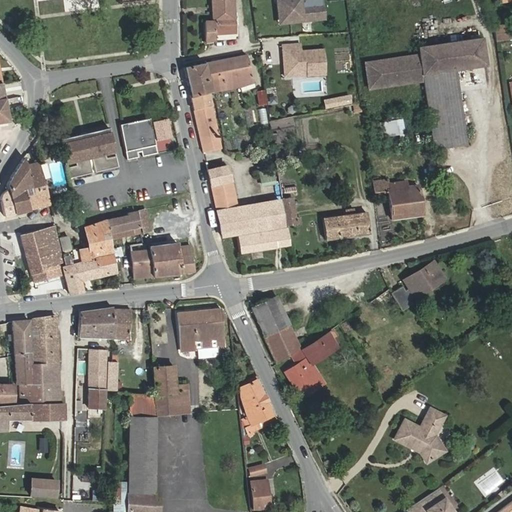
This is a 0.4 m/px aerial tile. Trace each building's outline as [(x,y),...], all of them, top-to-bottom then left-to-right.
[(235,17),(233,0),(213,0),(215,21),(204,22),(204,42),(216,40),(216,35),(235,31),(235,25),(235,17)] [(301,20),(300,18),(286,19),(278,14),(277,0),(275,0),(277,22),(301,20)] [(310,19),(316,12),(315,3),(301,5),(300,0),(277,0),(278,14),(286,19),(300,18),(301,20),(310,19)] [(321,3),(315,3),(316,12),(310,19),(323,18),(321,3)] [(511,35),(510,23),(495,26),(497,41),(511,39),(511,35)] [(303,24),(303,33),(311,33),(311,24),(303,24)] [(372,86),(425,78),(424,74),(446,70),(451,70),(488,64),(484,37),(420,47),(420,52),(367,60),(372,86)] [(300,46),(282,47),(282,54),(285,54),(285,68),(294,76),(306,76),(306,78),(324,77),(324,53),(300,54),(300,46)] [(239,85),(240,89),(243,88),(242,85),(252,82),(247,55),(247,53),(204,63),(211,91),(212,91),(239,85)] [(294,76),(285,68),(285,54),(282,54),(283,79),(306,78),(306,76),(294,76)] [(205,137),(214,135),(214,137),(217,137),(215,129),(214,122),(215,121),(208,92),(211,91),(204,63),(183,67),(202,151),(208,150),(207,145),(205,137)] [(451,70),(446,70),(424,74),(425,78),(431,119),(459,115),(451,70)] [(259,105),(266,104),(264,90),(256,91),(259,105)] [(351,103),(349,95),(334,98),(336,106),(351,103)] [(336,106),(334,98),(325,100),(326,107),(336,106)] [(0,110),(0,122),(8,122),(6,110),(0,110)] [(431,119),(436,149),(463,145),(459,115),(431,119)] [(149,118),(119,125),(126,159),(138,157),(137,152),(140,151),(141,156),(156,153),(155,140),(149,118)] [(391,121),(393,133),(404,131),(402,118),(391,121)] [(59,139),(65,164),(74,162),(89,158),(94,157),(105,154),(114,152),(109,127),(59,139)] [(217,148),(220,148),(217,137),(214,137),(214,135),(205,137),(207,145),(216,143),(217,148)] [(179,149),(177,136),(155,140),(156,153),(179,149)] [(118,165),(116,157),(107,159),(105,154),(94,157),(97,170),(118,165)] [(11,175),(6,185),(7,190),(14,214),(29,210),(25,195),(24,191),(32,189),(33,193),(46,190),(39,162),(26,168),(23,158),(11,175)] [(92,172),(89,158),(74,162),(75,167),(66,169),(69,177),(92,172)] [(227,166),(206,171),(209,185),(230,181),(227,166)] [(258,173),(261,186),(276,183),(273,170),(258,173)] [(389,184),(389,179),(373,181),(375,193),(388,191),(392,220),(422,215),(418,185),(407,187),(406,182),(389,184)] [(215,212),(236,208),(230,181),(209,185),(215,212)] [(2,192),(0,196),(0,201),(4,217),(14,214),(7,190),(2,192)] [(29,210),(50,205),(49,200),(46,190),(33,193),(25,195),(29,210)] [(296,221),(291,197),(283,199),(287,223),(296,221)] [(283,224),(278,199),(266,201),(272,227),(283,224)] [(215,212),(221,237),(272,227),(266,201),(236,208),(215,212)] [(146,210),(136,212),(141,233),(151,232),(146,210)] [(325,240),(370,233),(367,212),(322,219),(325,240)] [(109,239),(140,233),(135,213),(127,215),(127,216),(105,220),(109,239)] [(85,227),(89,248),(72,252),(75,264),(112,254),(109,239),(105,220),(85,227)] [(34,281),(56,275),(57,278),(63,276),(60,266),(63,265),(54,228),(20,236),(30,274),(32,274),(34,281)] [(287,228),(237,237),(239,252),(289,244),(287,228)] [(148,252),(129,254),(132,279),(194,273),(189,246),(177,247),(176,244),(148,248),(148,252)] [(112,254),(75,264),(65,267),(62,267),(69,294),(82,293),(79,281),(116,272),(112,254)] [(414,292),(446,272),(437,259),(405,279),(411,287),(413,291),(414,292)] [(402,301),(412,294),(411,292),(413,291),(411,287),(408,288),(406,284),(396,291),(402,301)] [(278,364),(290,356),(300,350),(275,298),(252,309),(278,364)] [(111,308),(79,312),(79,324),(111,323),(111,309),(111,308)] [(112,325),(114,325),(113,339),(129,339),(129,310),(111,309),(111,323),(112,325)] [(219,309),(176,313),(179,344),(223,340),(219,309)] [(55,316),(31,319),(32,329),(37,329),(56,327),(55,316)] [(30,352),(27,320),(11,322),(12,333),(12,341),(13,353),(30,352)] [(111,323),(79,324),(78,338),(113,339),(114,325),(112,325),(111,323)] [(341,326),(346,332),(350,329),(346,323),(341,326)] [(56,327),(37,329),(37,336),(32,337),(32,351),(34,352),(34,363),(45,363),(58,363),(56,327)] [(306,356),(308,359),(285,373),(301,399),(324,385),(309,361),(338,343),(337,341),(333,343),(331,340),(335,338),(332,332),(302,350),(302,349),(300,350),(290,356),(295,363),(306,356)] [(180,352),(215,349),(215,353),(224,352),(223,340),(179,344),(180,352)] [(88,349),(87,407),(89,407),(102,408),(104,408),(106,350),(88,349)] [(13,353),(16,384),(19,384),(33,383),(32,369),(32,363),(31,352),(30,352),(13,353)] [(116,363),(108,362),(107,390),(115,391),(116,363)] [(45,363),(45,368),(32,369),(33,383),(59,383),(58,363),(45,363)] [(152,365),(154,396),(152,396),(154,416),(177,414),(175,386),(174,385),(173,367),(156,368),(156,365),(152,365)] [(275,421),(255,380),(239,388),(239,396),(248,416),(242,419),(248,433),(275,421)] [(59,383),(33,383),(19,384),(19,404),(60,403),(59,383)] [(0,403),(12,404),(13,385),(0,385),(0,403)] [(189,413),(187,386),(175,386),(177,414),(189,413)] [(129,395),(129,419),(156,419),(157,416),(154,416),(152,396),(129,395)] [(64,403),(60,403),(19,404),(0,405),(0,430),(6,430),(7,420),(64,419),(64,403)] [(448,417),(434,408),(421,426),(407,417),(395,435),(417,449),(423,462),(445,451),(437,435),(448,417)] [(156,419),(129,419),(127,482),(127,495),(154,495),(156,419)] [(252,468),(253,476),(268,473),(267,465),(252,468)] [(487,495),(504,483),(498,475),(482,486),(487,495)] [(31,479),(30,495),(42,496),(43,480),(31,479)] [(55,497),(56,481),(43,480),(42,496),(55,497)] [(266,480),(249,482),(251,498),(268,496),(266,480)] [(127,495),(127,482),(115,482),(114,509),(127,509),(127,495)] [(100,500),(99,490),(91,490),(92,500),(100,500)] [(435,511),(447,504),(437,490),(407,511),(408,511),(435,511)] [(153,511),(154,495),(127,495),(127,509),(126,511),(153,511)] [(252,510),(269,509),(268,496),(251,498),(252,510)] [(511,511),(511,502),(499,511),(511,511)]
